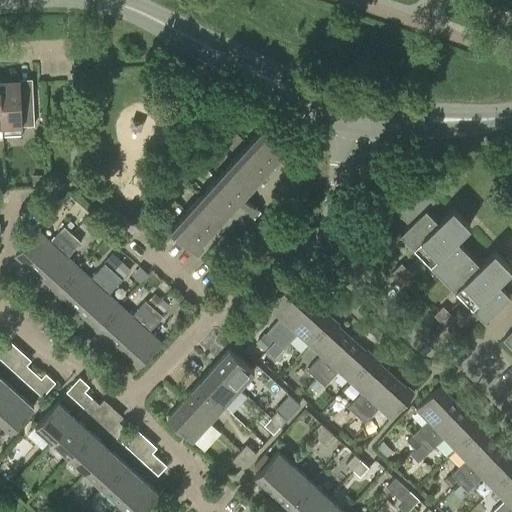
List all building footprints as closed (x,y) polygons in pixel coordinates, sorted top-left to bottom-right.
[(19,79),(0,80),(0,92),(2,126),(1,127),(1,134),(22,133),(22,126),(33,125),(32,96),(20,96),(19,79)] [(277,151),(283,157),(289,151),(263,126),(170,228),(172,231),(197,253),(203,246),(196,240),(200,236),(207,242),(218,229),(212,224),(216,219),(222,225),(233,212),(227,207),(231,202),(237,208),(241,204),(249,211),(248,213),(253,218),(260,211),(254,205),(253,207),(245,199),(249,195),(242,190),(247,185),(253,191),(264,179),(258,173),(262,168),(268,174),(279,162),(273,156),(277,151)] [(419,171),(387,203),(408,224),(399,233),(483,320),(509,295),(497,282),(511,268),(494,250),(479,264),(455,239),(469,225),(452,207),(438,221),(426,209),(435,200),(421,186),(427,179),(419,171)] [(44,184),(44,175),(32,175),(32,184),(44,184)] [(15,254),(35,273),(71,233),(63,225),(49,241),(37,230),(15,254)] [(71,233),(35,273),(56,291),(78,267),(67,257),(81,241),(71,233)] [(113,271),(121,261),(113,253),(90,278),(78,267),(56,291),(76,310),(113,271)] [(108,294),(130,269),(121,261),(113,271),(76,310),(97,329),(119,304),(108,294)] [(400,263),(391,271),(403,283),(412,275),(400,263)] [(265,332),(274,341),(311,301),(289,281),(267,306),(279,317),(265,332)] [(148,301),(154,306),(161,299),(154,294),(148,301)] [(168,305),(162,299),(155,307),(161,313),(168,305)] [(119,304),(97,329),(117,347),(153,308),(145,300),(131,315),(119,304)] [(309,344),(331,319),(311,301),(274,341),(266,350),(274,358),(296,333),(309,344)] [(453,318),(442,306),(434,314),(445,326),(453,318)] [(162,316),(153,308),(117,347),(138,366),(161,342),(149,331),(162,316)] [(315,378),(351,338),(331,319),(309,344),(320,354),(306,369),(315,378)] [(511,333),(510,331),(502,339),(511,348),(511,333)] [(255,342),(264,350),(272,340),(264,333),(255,342)] [(349,381),(372,356),(351,338),(315,378),(323,384),(324,385),(337,370),(349,381)] [(0,341),(0,359),(7,366),(21,350),(12,342),(7,348),(0,341)] [(229,348),(212,366),(237,389),(253,371),(229,348)] [(21,350),(7,366),(24,381),(34,371),(27,364),(31,359),(21,350)] [(356,415),(392,375),(372,356),(349,381),(361,391),(347,407),(356,415)] [(237,389),(212,366),(197,383),(221,406),(237,389)] [(41,378),(34,371),(24,381),(42,397),(56,382),(46,373),(41,378)] [(413,394),(392,375),(356,415),(364,422),(378,407),(390,418),(413,394)] [(0,405),(15,390),(0,376),(0,405)] [(66,391),(82,407),(91,397),(85,391),(89,387),(79,378),(66,391)] [(221,406),(197,383),(181,400),(206,423),(221,406)] [(413,448),(419,442),(458,405),(439,385),(415,408),(427,420),(406,441),(413,448)] [(33,406),(15,390),(0,405),(0,421),(10,431),(33,406)] [(275,409),(276,411),(270,418),(280,427),(300,404),(288,394),(275,409)] [(91,397),(82,407),(99,422),(112,408),(103,400),(99,404),(91,397)] [(191,439),(206,423),(181,400),(167,417),(191,439)] [(34,426),(50,440),(73,416),(56,401),(34,426)] [(454,449),(478,425),(458,405),(419,442),(428,451),(443,437),(454,449)] [(112,408),(99,422),(116,437),(125,427),(118,421),(122,417),(112,408)] [(73,416),(50,440),(67,455),(89,431),(73,416)] [(273,435),(280,427),(270,418),(263,426),(273,435)] [(361,429),(352,421),(343,430),(352,438),(361,429)] [(312,433),(319,439),(327,430),(321,424),(312,433)] [(458,482),(497,445),(478,425),(454,449),(465,460),(450,474),(458,482)] [(125,427),(116,437),(130,450),(143,436),(136,430),(133,434),(125,427)] [(335,437),(327,430),(319,439),(326,446),(335,437)] [(89,431),(67,455),(84,471),(106,446),(89,431)] [(383,441),(377,447),(387,457),(393,451),(383,441)] [(255,453),(246,444),(239,451),(249,460),(255,453)] [(492,488),(511,468),(511,460),(497,445),(458,482),(467,491),(481,477),(492,488)] [(106,446),(84,471),(100,486),(123,461),(106,446)] [(254,475),(272,491),(295,467),(277,450),(254,475)] [(249,460),(239,451),(233,458),(242,467),(249,460)] [(165,465),(152,452),(143,462),(157,474),(165,465)] [(346,463),(352,470),(361,460),(355,454),(346,463)] [(369,468),(361,460),(352,470),(360,477),(369,468)] [(123,461),(100,486),(117,501),(139,476),(123,461)] [(289,507),(312,482),(295,467),(272,491),(289,507)] [(506,511),(511,506),(511,468),(492,488),(503,500),(490,511),(506,511)] [(141,511),(159,493),(139,476),(117,501),(129,511),(141,511)] [(395,477),(386,487),(393,493),(401,484),(395,477)] [(294,511),(314,511),(328,497),(312,482),(289,507),(294,511)] [(403,511),(408,511),(419,500),(401,484),(393,493),(400,500),(396,505),(403,511)] [(344,511),(328,497),(314,511),(344,511)]
